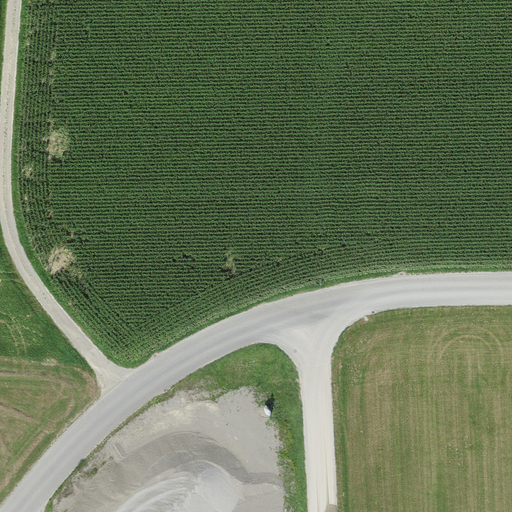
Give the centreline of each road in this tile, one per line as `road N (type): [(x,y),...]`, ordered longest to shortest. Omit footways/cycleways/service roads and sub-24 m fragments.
road 1 (unclassified): [(511,290),(417,291),(313,306),(219,339),(128,395),(21,511)]
road 2 (track): [(128,395),(12,251),(1,183),(15,0)]
